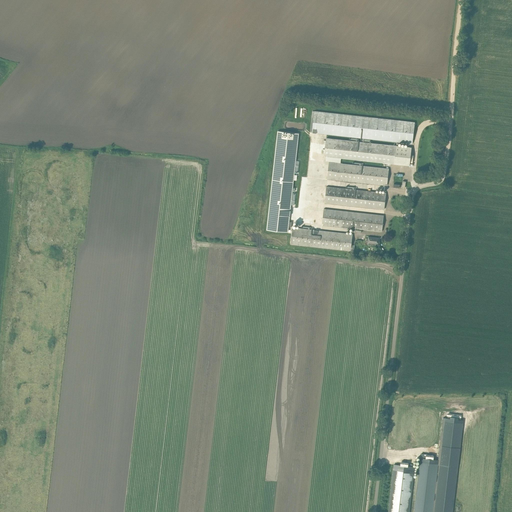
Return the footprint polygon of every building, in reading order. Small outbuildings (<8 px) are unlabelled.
[(315,111),(312,132),(324,134),(342,136),(408,143),(412,144),(415,122),(315,111)] [(267,230),(287,232),(288,227),(291,227),(292,222),(290,222),(288,222),(298,133),(278,131),(271,196),(268,228),(267,230)] [(324,156),(392,164),(409,165),(409,167),(412,168),(413,164),(410,164),(411,148),(326,139),(324,156)] [(327,179),(382,185),(387,185),(389,169),(329,162),(327,179)] [(386,193),(381,193),(326,187),(325,203),(384,209),(386,193)] [(322,225),(377,231),(382,231),(384,216),(324,209),(322,225)] [(291,244),(354,251),(355,245),(351,245),(352,234),(293,228),(291,244)] [(376,246),(376,243),(378,244),(379,238),(369,237),(368,239),(365,238),(365,241),(368,241),(368,243),(368,245),(376,246)] [(421,454),(414,511),(452,511),(463,420),(461,420),(461,415),(448,414),(447,418),(443,418),(438,460),(426,458),(426,454),(421,454)] [(409,511),(414,467),(394,465),(388,511),(409,511)]
